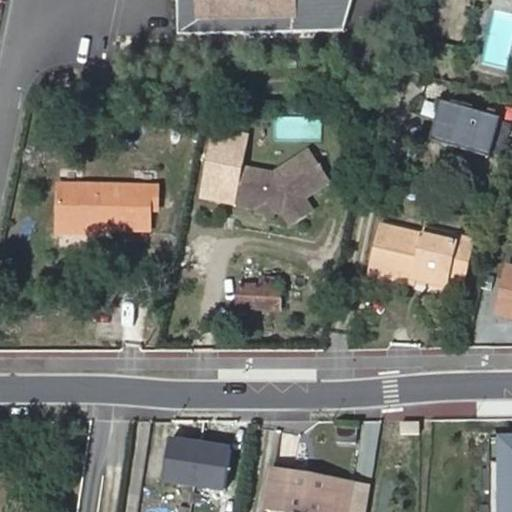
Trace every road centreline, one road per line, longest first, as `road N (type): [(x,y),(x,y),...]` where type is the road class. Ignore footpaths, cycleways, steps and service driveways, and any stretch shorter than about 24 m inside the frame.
road 1 (residential): [(511,385),(0,387)]
road 2 (unknown): [(118,387),(103,511)]
